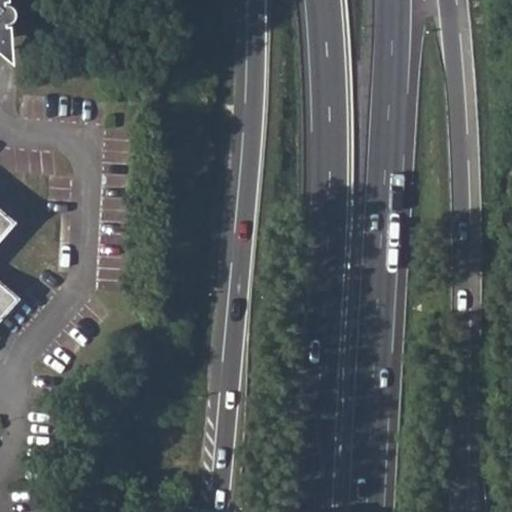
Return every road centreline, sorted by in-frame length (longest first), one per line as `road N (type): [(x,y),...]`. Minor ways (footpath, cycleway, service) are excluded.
road 1 (trunk): [(255,0),(243,278),(219,511)]
road 2 (trunk): [(367,511),(395,0)]
road 3 (trunk): [(465,511),(465,134),(451,0)]
road 4 (trunk): [(326,0),(332,210),(316,511)]
